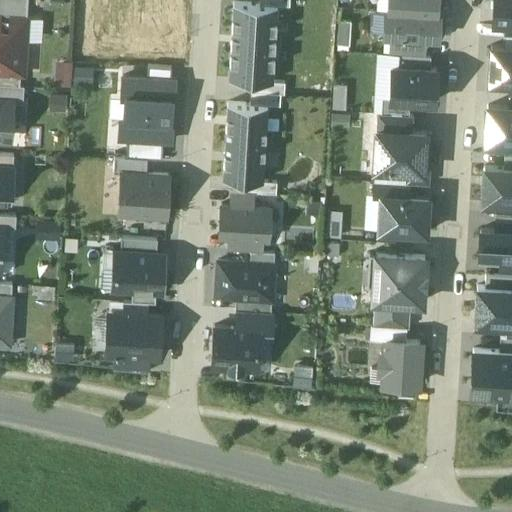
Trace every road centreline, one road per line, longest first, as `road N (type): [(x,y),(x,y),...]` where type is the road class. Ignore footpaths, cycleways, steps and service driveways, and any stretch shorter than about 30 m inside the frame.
road 1 (residential): [(468,0),(438,511)]
road 2 (residential): [(181,459),(201,0)]
road 3 (residential): [(181,459),(415,511)]
road 4 (residential): [(0,415),(181,459)]
